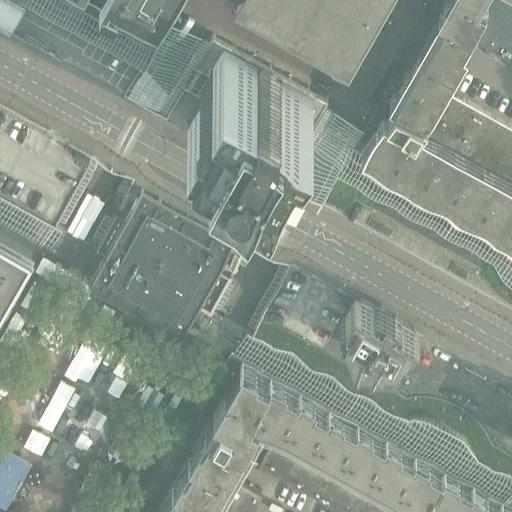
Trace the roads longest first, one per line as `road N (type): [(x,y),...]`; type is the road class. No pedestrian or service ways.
road 1 (tertiary): [(511,350),(0,65)]
road 2 (residential): [(211,0),(205,9),(361,96),(403,21)]
road 3 (unclassified): [(511,82),(403,21)]
